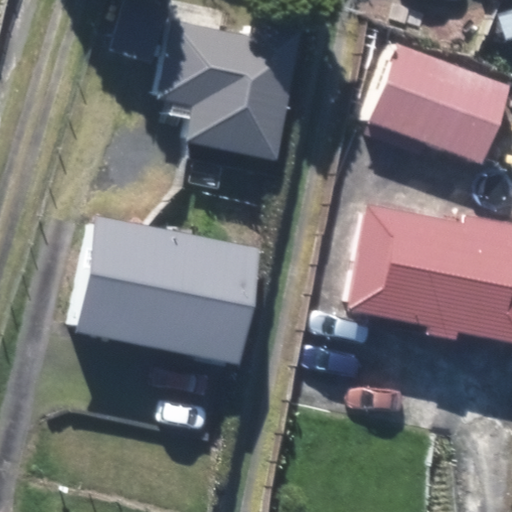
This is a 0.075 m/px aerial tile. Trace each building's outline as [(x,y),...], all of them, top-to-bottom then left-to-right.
[(511,0),(480,0),(496,47),(511,41),(511,0)] [(146,64),(157,13),(118,5),(107,56),(146,64)] [(182,116),(179,145),(265,154),(269,119),(274,119),(282,39),(162,26),(154,101),(165,102),(163,114),(182,116)] [(508,89),(387,53),(365,125),(486,161),(508,89)] [(511,230),(443,220),(448,187),(371,175),(366,208),(357,206),(341,312),(415,323),(413,333),(449,338),(451,328),(511,337),(511,230)] [(246,247),(87,220),(67,333),(227,360),(246,247)]
